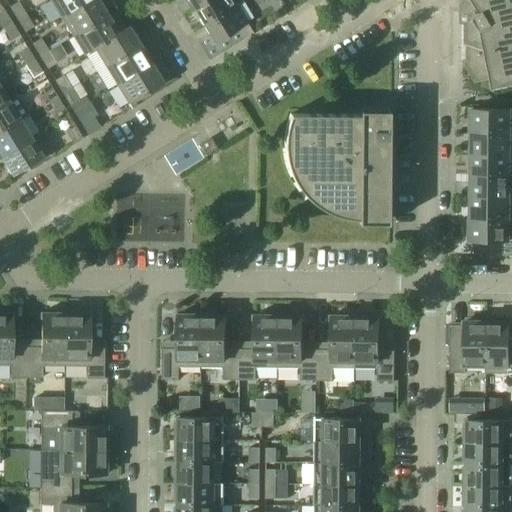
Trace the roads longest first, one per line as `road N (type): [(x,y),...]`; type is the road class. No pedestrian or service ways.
road 1 (residential): [(386,0),(229,99),(201,80),(151,0)]
road 2 (residential): [(425,289),(430,0)]
road 3 (residential): [(425,289),(140,287)]
road 4 (residential): [(0,231),(199,117)]
road 5 (residential): [(140,287),(136,511)]
road 6 (residential): [(426,511),(425,289)]
road 7 (residential): [(140,287),(38,286),(18,275),(0,242)]
